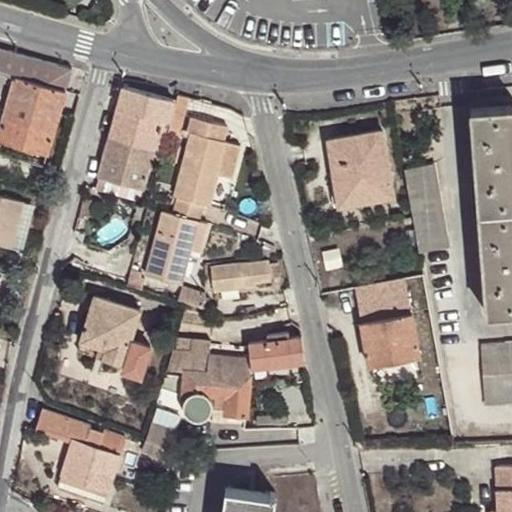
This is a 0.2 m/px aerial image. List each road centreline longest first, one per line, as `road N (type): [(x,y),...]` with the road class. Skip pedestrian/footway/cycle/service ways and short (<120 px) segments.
road 1 (residential): [(0,490),(20,373),(101,45)]
road 2 (residential): [(260,80),(343,511)]
road 3 (unknown): [(454,57),(473,289),(487,313),(511,312)]
road 4 (secondary): [(260,80),(371,72),(511,47)]
road 5 (secondary): [(118,49),(260,80)]
road 6 (secondary): [(260,80),(145,0)]
